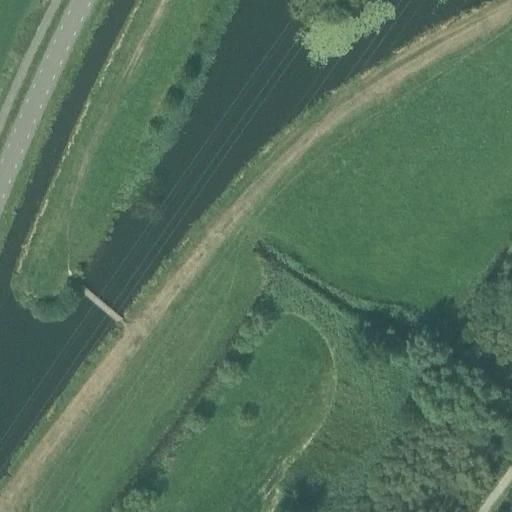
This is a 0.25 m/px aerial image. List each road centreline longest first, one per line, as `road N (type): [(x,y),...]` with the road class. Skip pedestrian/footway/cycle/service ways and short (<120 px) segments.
road 1 (track): [(129,331),(226,218),(326,122),(453,58),(511,16)]
road 2 (track): [(71,278),(64,240),(71,204),(99,132),(172,0)]
road 3 (track): [(0,501),(129,331)]
road 4 (tertiary): [(0,189),(84,0)]
